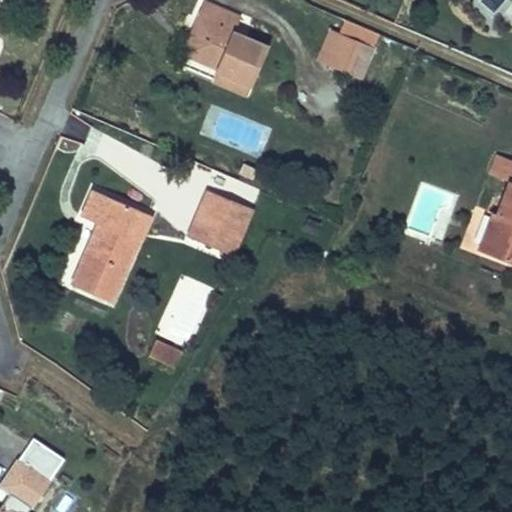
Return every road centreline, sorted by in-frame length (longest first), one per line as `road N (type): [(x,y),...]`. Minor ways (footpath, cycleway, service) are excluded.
road 1 (unclassified): [(95,0),(0,216)]
road 2 (unclassified): [(326,0),(511,80)]
